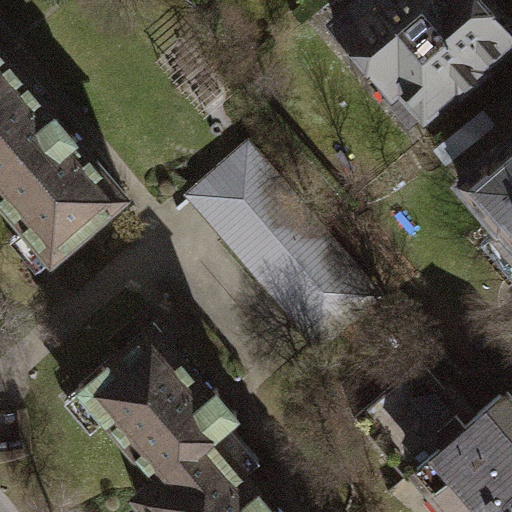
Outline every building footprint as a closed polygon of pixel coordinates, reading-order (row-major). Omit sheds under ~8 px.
[(426,108),(511,33),(481,0),(355,0),(333,20),(389,83),(398,76),(426,108)] [(0,62),(0,193),(53,257),(126,195),(8,55),(0,62)] [(511,239),(511,128),(457,177),(511,239)] [(226,234),(317,342),(375,293),(254,150),(222,177),(252,212),(226,234)] [(210,389),(152,321),(78,385),(157,476),(209,431),(236,409),(215,385),(210,389)] [(464,422),(470,417),(419,358),(351,418),(405,479),(419,468),(416,464),(441,442),(440,421),(453,410),(464,422)] [(416,464),(419,468),(458,511),(511,511),(511,408),(498,393),(470,417),(464,422),(453,410),(440,421),(441,442),(416,464)] [(278,511),(209,431),(157,476),(136,494),(151,511),(278,511)]
